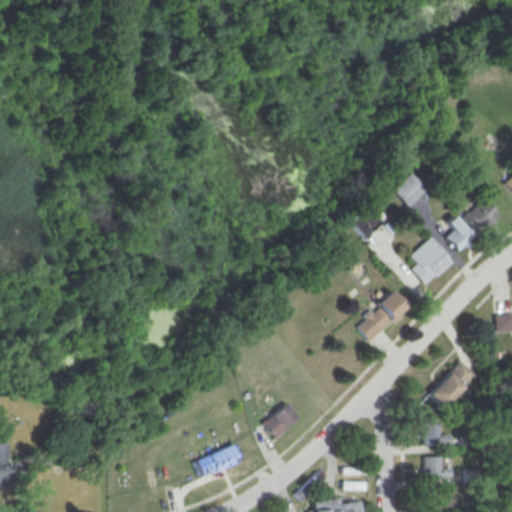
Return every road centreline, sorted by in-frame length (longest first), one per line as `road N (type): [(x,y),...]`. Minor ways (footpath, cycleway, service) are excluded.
road 1 (residential): [(511,253),(296,463),(223,511)]
road 2 (residential): [(378,381),(384,511)]
